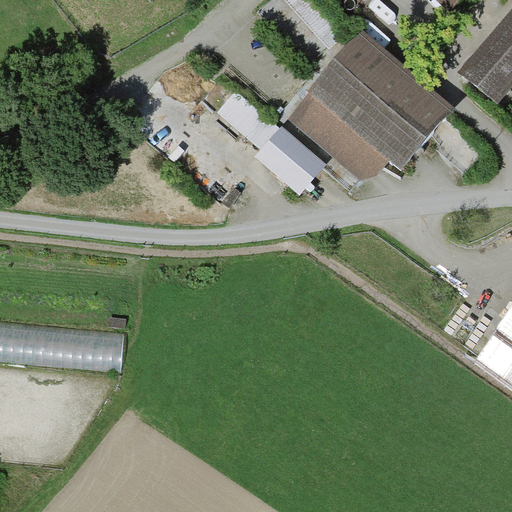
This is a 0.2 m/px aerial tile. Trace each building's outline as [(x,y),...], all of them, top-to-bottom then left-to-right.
[(434,0),(449,14),(462,0),(434,0)] [(511,91),(511,11),(458,75),(498,108),(511,91)] [(401,174),(455,112),(363,32),(287,121),(361,183),(376,178),(389,165),(401,174)] [(281,131),(236,92),(218,113),(262,151),(256,158),(301,197),(327,167),(283,129),(281,131)] [(511,308),(497,329),(511,340),(511,308)] [(0,358),(124,369),(127,333),(0,322),(0,358)] [(511,351),(494,338),(477,360),(511,386),(511,351)]
